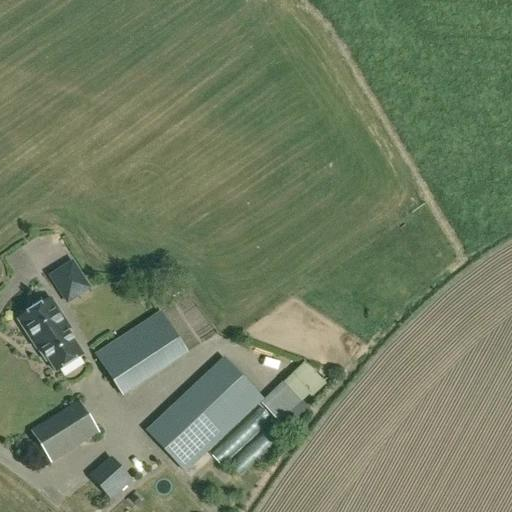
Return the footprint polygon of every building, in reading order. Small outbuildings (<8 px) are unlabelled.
[(46,363),(49,362),(57,373),(83,355),(66,331),(70,328),(50,300),(31,312),(30,310),(18,317),(20,320),(17,322),(34,346),(37,344),(42,352),(40,353),(46,363)] [(122,395),(186,353),(160,312),(95,354),(122,395)] [(184,471),(261,400),(223,359),(146,430),(184,471)] [(279,424),(302,402),(285,383),(261,406),(279,424)] [(53,462),(100,431),(81,403),(34,434),(53,462)] [(111,502),(133,482),(111,457),(89,477),(111,502)]
